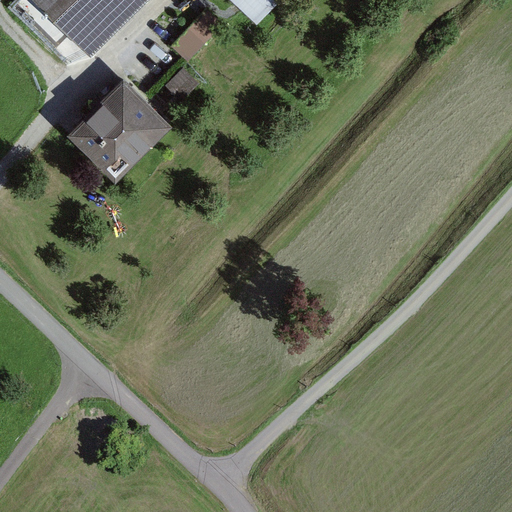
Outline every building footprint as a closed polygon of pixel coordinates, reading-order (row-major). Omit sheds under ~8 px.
[(40,0),(22,0),(20,3),(61,40),(72,28),(40,0)] [(148,0),(49,0),(100,50),(148,0)] [(281,0),(240,0),(262,20),(281,0)] [(190,60),(226,27),(209,9),(173,41),(190,60)] [(169,82),(184,97),(203,78),(187,63),(169,82)] [(180,117),(135,74),(81,131),(126,174),(180,117)]
